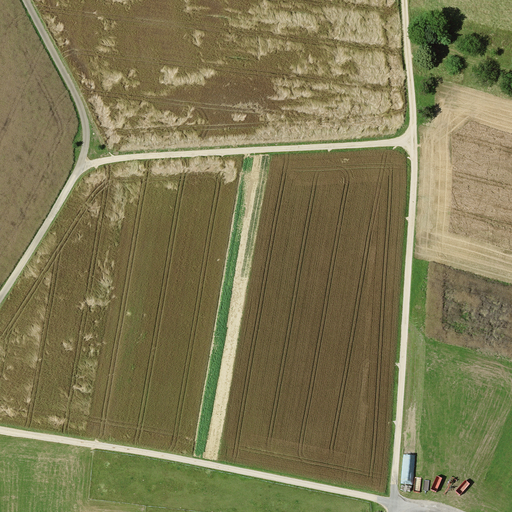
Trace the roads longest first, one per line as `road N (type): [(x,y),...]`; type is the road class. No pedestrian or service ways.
road 1 (track): [(405,0),(414,171),(396,486)]
road 2 (track): [(0,432),(151,453),(394,506),(396,486)]
road 3 (track): [(0,303),(79,171),(88,142),(72,85),(27,0)]
road 4 (track): [(79,171),(146,157),(413,142)]
